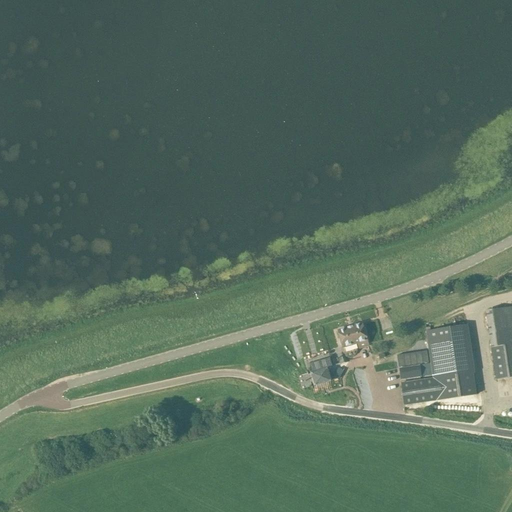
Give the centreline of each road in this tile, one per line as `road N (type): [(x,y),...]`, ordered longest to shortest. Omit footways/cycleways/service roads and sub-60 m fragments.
road 1 (unclassified): [(45,395),(416,285),(511,241)]
road 2 (unclassified): [(45,395),(74,404),(232,374),(315,406),(511,433)]
road 3 (unknown): [(487,429),(478,306),(511,295)]
